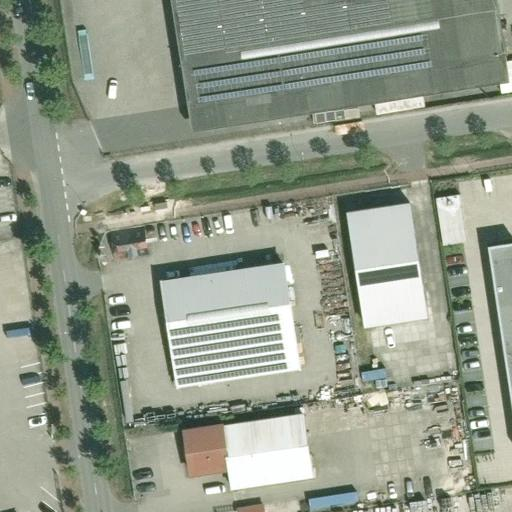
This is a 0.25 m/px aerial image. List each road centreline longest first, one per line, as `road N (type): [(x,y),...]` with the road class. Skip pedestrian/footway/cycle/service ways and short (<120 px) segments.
road 1 (unclassified): [(54,189),(511,115)]
road 2 (residential): [(99,511),(54,189)]
road 3 (residential): [(54,189),(24,0)]
